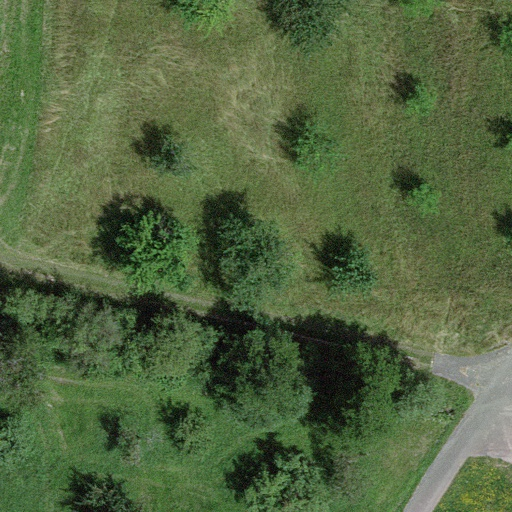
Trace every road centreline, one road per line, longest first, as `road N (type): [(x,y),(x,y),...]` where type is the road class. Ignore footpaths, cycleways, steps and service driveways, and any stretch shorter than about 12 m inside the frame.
road 1 (track): [(511,415),(499,384),(0,261)]
road 2 (unclassified): [(421,511),(511,369)]
